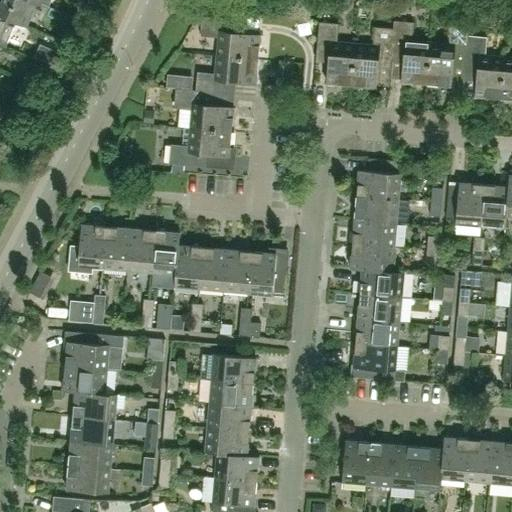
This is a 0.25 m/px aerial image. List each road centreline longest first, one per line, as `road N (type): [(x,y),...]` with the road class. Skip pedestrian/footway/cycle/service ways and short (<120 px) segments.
road 1 (residential): [(286,511),(322,125),(511,142)]
road 2 (residential): [(0,284),(147,0)]
